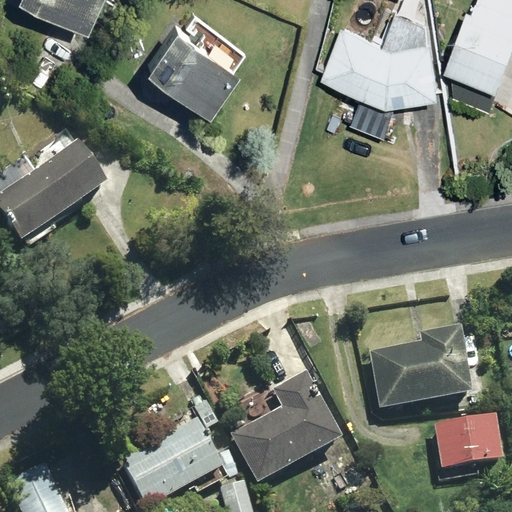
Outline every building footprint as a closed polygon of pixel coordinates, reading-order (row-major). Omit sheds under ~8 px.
[(52,0),(92,18),(100,0),(52,0)] [(476,0),(454,61),(508,80),(511,69),(511,0),(483,0),(483,1),(477,0),(476,0)] [(331,69),(397,94),(445,86),(433,17),(403,5),(391,37),(351,20),(331,69)] [(152,57),(215,102),(244,60),(181,15),(152,57)] [(0,198),(0,199),(27,242),(112,185),(84,142),(38,172),(27,157),(0,175),(0,191),(3,196),(0,198)] [(371,349),(381,406),(474,388),(462,321),(423,329),(425,339),(371,349)] [(231,430),(258,480),(344,433),(308,367),(266,390),(274,407),(231,430)] [(436,421),(443,464),(505,454),(498,411),(436,421)] [(123,455),(149,503),(224,462),(198,414),(123,455)] [(10,478),(27,511),(72,511),(45,460),(10,478)] [(220,485),(227,511),(254,511),(245,478),(220,485)]
